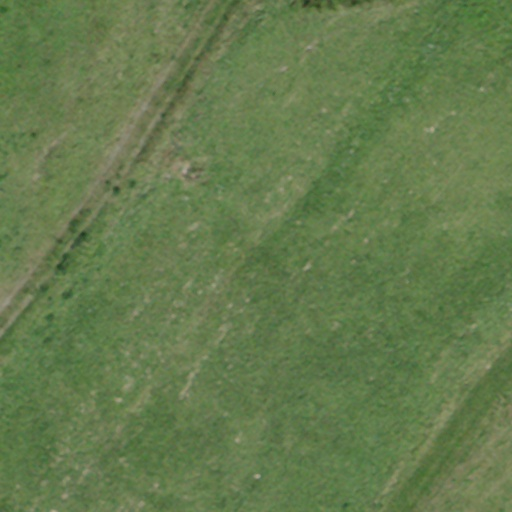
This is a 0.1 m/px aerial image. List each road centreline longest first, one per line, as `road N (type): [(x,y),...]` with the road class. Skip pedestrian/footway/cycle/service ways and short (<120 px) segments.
road 1 (track): [(225,0),(126,171),(0,342)]
road 2 (track): [(511,373),(416,511)]
